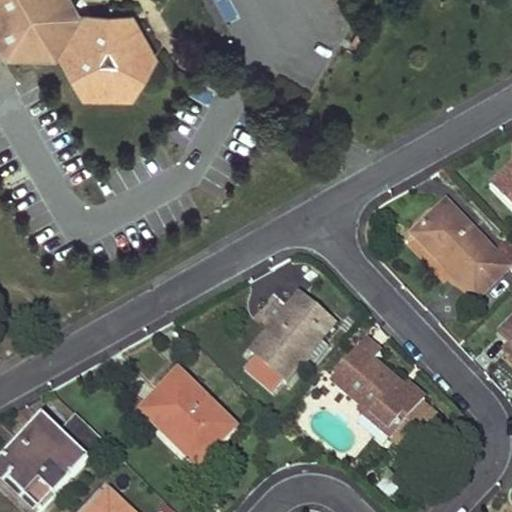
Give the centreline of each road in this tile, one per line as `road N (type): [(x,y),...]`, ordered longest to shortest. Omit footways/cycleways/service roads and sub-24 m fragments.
road 1 (residential): [(449,511),(490,469),(498,439),(489,410),(344,253),(318,208)]
road 2 (residential): [(318,208),(0,389)]
road 3 (residential): [(511,101),(318,208)]
